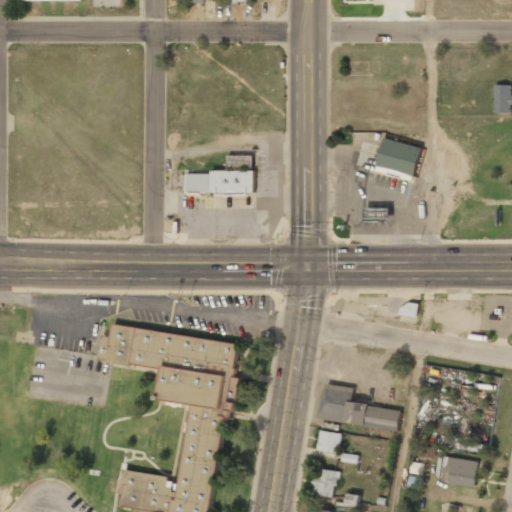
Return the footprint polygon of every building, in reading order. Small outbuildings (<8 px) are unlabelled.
[(511,85),(495,85),(495,112),(511,112),(511,85)] [(415,180),(422,147),(383,139),(376,172),(415,180)] [(255,169),(254,169),(254,157),(229,157),(229,173),(185,173),(185,195),(255,195),(255,169)] [(365,221),(389,221),(389,209),(365,209),(365,221)] [(419,305),(402,302),(400,314),(417,317),(419,305)] [(104,335),(100,360),(132,365),(132,363),(165,369),(160,398),(194,403),(181,485),(173,484),(173,482),(168,481),(169,477),(125,470),(121,493),(124,494),(122,506),(159,511),(211,511),(226,418),(230,418),(231,412),(237,413),(243,377),(237,377),(239,368),(236,368),(240,345),(114,324),(112,337),(104,335)] [(402,410),(353,403),(355,387),(324,383),(319,419),(399,430),(402,410)] [(340,453),(342,432),(320,431),(318,451),(340,453)] [(450,477),(449,484),(475,487),(479,462),(446,458),(443,476),(450,477)] [(336,497),(339,471),(322,469),(322,476),(315,476),(313,495),(336,497)] [(347,505),(359,507),(361,495),(348,494),(347,505)]
